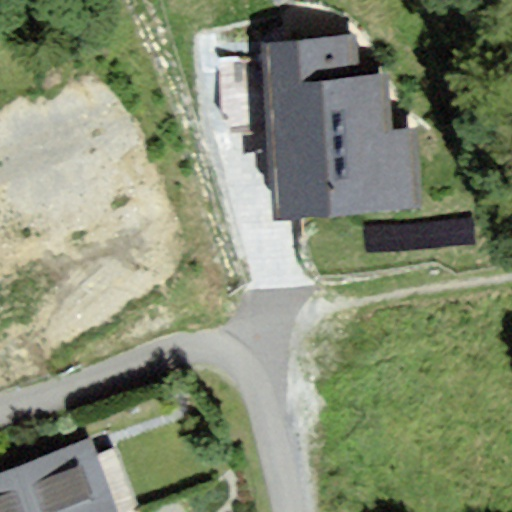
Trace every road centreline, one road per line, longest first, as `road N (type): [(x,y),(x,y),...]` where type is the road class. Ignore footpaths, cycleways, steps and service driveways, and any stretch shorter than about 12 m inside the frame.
road 1 (residential): [(227,364),(194,349),(0,404)]
road 2 (residential): [(227,364),(249,378),(272,430),(289,511)]
